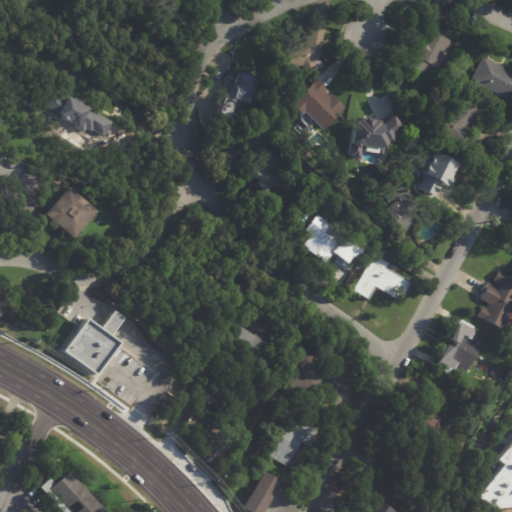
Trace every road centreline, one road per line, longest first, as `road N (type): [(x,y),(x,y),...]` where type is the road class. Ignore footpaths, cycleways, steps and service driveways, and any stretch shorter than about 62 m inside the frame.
road 1 (residential): [(317,511),(511,163)]
road 2 (residential): [(205,43),(289,0),(500,10),(511,17)]
road 3 (residential): [(400,358),(278,262),(199,180)]
road 4 (residential): [(0,257),(82,274),(123,269),(156,246),(199,180)]
road 5 (primary): [(191,511),(101,427),(0,364)]
road 6 (residential): [(199,180),(186,151),(186,115),(205,43)]
